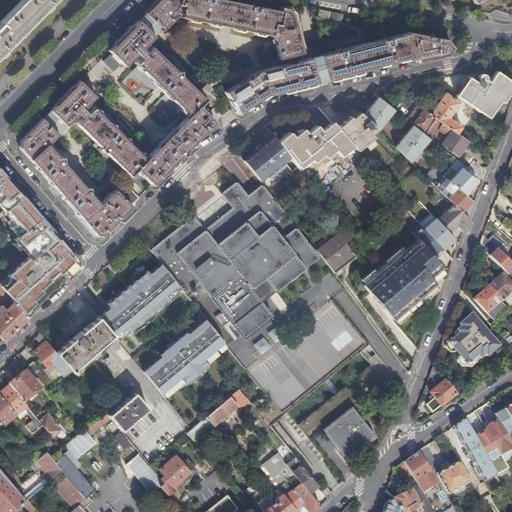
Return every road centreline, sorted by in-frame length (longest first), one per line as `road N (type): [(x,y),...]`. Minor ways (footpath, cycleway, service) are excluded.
road 1 (residential): [(98,262),(204,151),(270,107),(461,64),(484,29)]
road 2 (unclassified): [(511,132),(416,393),(385,454)]
road 3 (primary): [(0,119),(114,0)]
road 4 (residential): [(484,29),(336,0)]
road 5 (residential): [(0,148),(98,262)]
road 6 (residential): [(385,454),(511,373)]
road 7 (residential): [(0,360),(98,262)]
